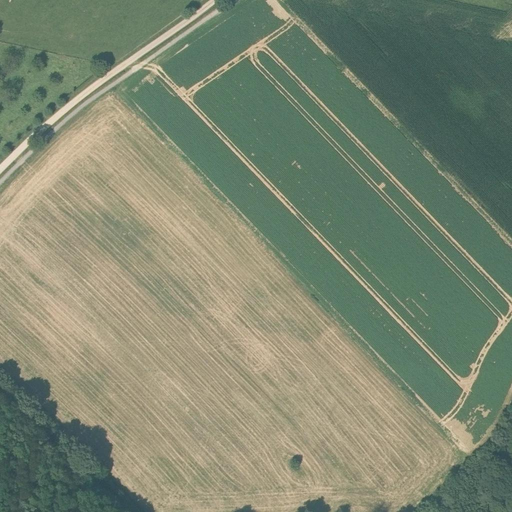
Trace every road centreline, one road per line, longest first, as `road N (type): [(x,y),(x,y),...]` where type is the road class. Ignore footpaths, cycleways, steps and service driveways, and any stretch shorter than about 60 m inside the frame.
road 1 (track): [(213,0),(69,104),(0,169)]
road 2 (track): [(126,511),(0,383)]
